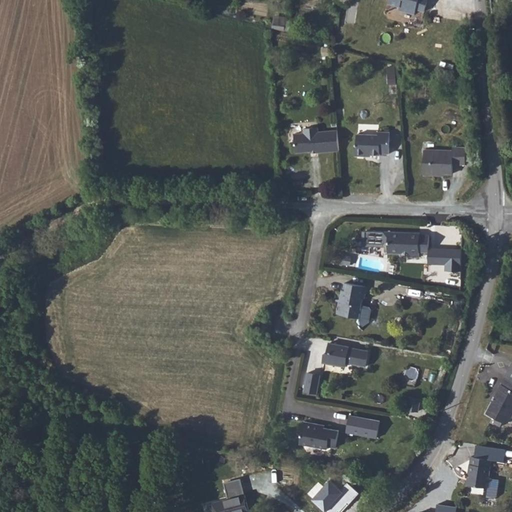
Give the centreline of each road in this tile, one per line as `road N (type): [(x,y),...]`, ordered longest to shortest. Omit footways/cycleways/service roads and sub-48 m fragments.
road 1 (unclassified): [(382,511),(439,446),(486,285),(496,214)]
road 2 (track): [(228,203),(97,201),(0,260)]
road 3 (unclassified): [(496,214),(477,0)]
road 4 (unclassified): [(496,214),(323,206)]
road 5 (residential): [(323,206),(297,340)]
